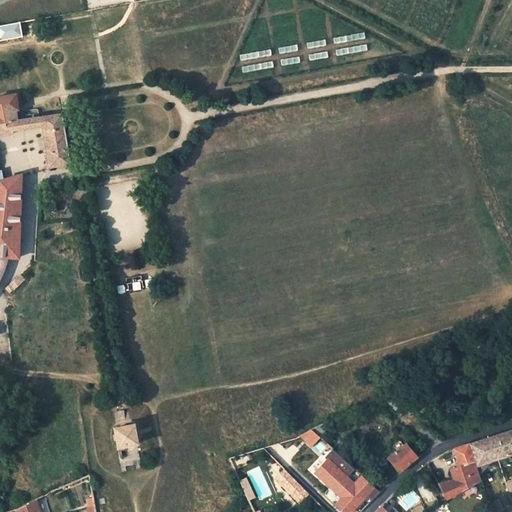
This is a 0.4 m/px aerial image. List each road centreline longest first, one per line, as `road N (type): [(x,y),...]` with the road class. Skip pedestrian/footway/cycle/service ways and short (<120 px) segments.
road 1 (track): [(188,116),(449,69),(511,69)]
road 2 (residential): [(367,511),(434,451),(511,424)]
